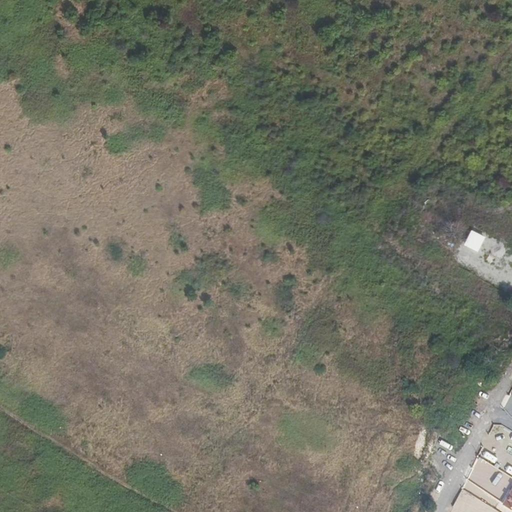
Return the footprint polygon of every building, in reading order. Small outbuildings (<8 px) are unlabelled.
[(425,209),(414,232),(435,242),(447,219),(425,209)] [(406,237),(398,248),(406,253),(414,242),(406,237)] [(511,254),(488,239),(478,253),(510,275),(511,271),(511,254)] [(444,267),(449,259),(421,241),(417,249),(444,267)] [(483,294),(488,286),(454,264),(448,272),(483,294)]
